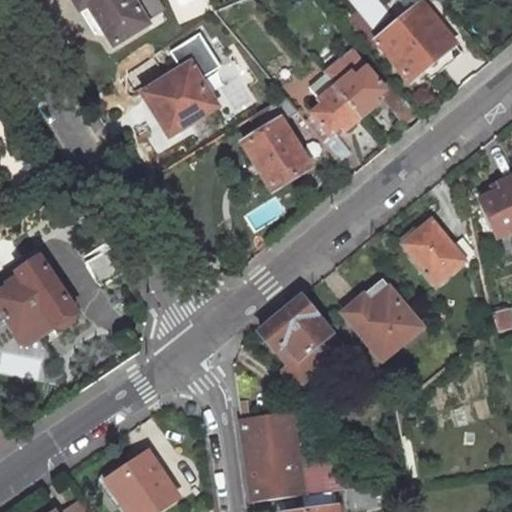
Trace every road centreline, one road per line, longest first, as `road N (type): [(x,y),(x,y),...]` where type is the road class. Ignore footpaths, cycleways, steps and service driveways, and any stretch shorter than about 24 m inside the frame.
road 1 (residential): [(197,341),(511,76)]
road 2 (residential): [(0,12),(197,341)]
road 3 (residential): [(0,475),(197,341)]
road 4 (residential): [(197,341),(218,394),(233,511)]
